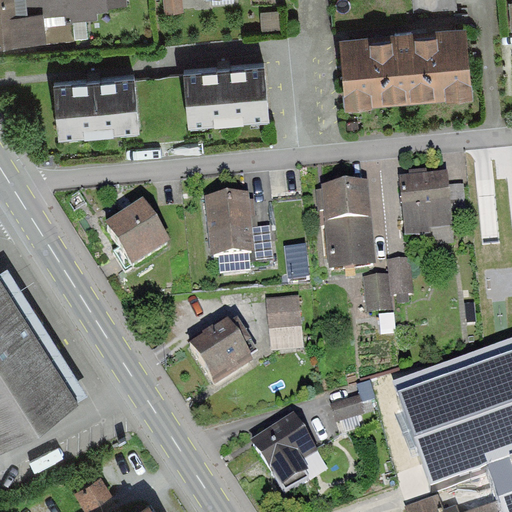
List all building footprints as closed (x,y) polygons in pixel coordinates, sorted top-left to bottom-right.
[(128,0),(0,0),(0,42),(43,39),(40,13),(64,10),(65,23),(96,20),(95,7),(128,4),(128,0)] [(181,0),(162,0),(164,15),(183,13),(181,0)] [(463,24),(336,36),(342,107),(470,95),(463,24)] [(261,62),(179,70),(185,126),(267,118),(261,62)] [(130,74),(51,80),(55,135),(135,129),(130,74)] [(445,177),(399,180),(404,240),(430,238),(430,231),(450,230),(445,177)] [(367,187),(317,191),(324,274),(374,270),(367,187)] [(249,197),(204,202),(210,261),(255,256),(249,197)] [(141,205),(104,229),(130,271),(167,247),(141,205)] [(386,277),(363,279),(366,314),(392,312),(391,306),(411,304),(407,258),(385,260),(386,277)] [(0,446),(78,398),(0,272),(0,446)] [(467,298),(470,338),(485,337),(482,297),(467,298)] [(297,299),(264,302),(267,331),(300,328),(297,299)] [(236,317),(186,346),(211,387),(252,363),(244,350),(252,345),(236,317)] [(511,454),(511,352),(403,392),(436,482),(511,454)] [(360,397),(330,407),(335,420),(364,410),(360,397)] [(290,418),(247,447),(282,497),(308,479),(297,464),(314,453),(290,418)] [(402,506),(403,511),(511,511),(511,460),(486,469),(494,495),(457,507),(454,500),(441,504),(437,494),(402,506)] [(110,492),(98,477),(82,489),(93,504),(110,492)] [(154,511),(142,493),(112,511),(154,511)]
